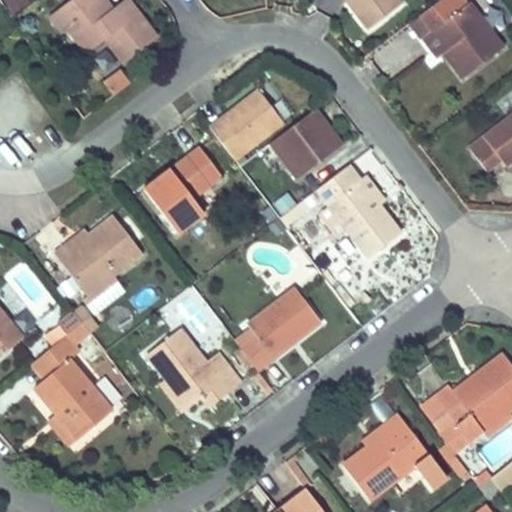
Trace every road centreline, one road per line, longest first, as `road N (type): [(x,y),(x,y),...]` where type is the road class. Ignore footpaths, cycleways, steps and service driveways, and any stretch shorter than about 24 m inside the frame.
road 1 (residential): [(487,268),(207,481),(139,511)]
road 2 (residential): [(487,268),(334,65),(285,36),(215,45)]
road 3 (residential): [(215,45),(76,158),(38,178),(0,180)]
